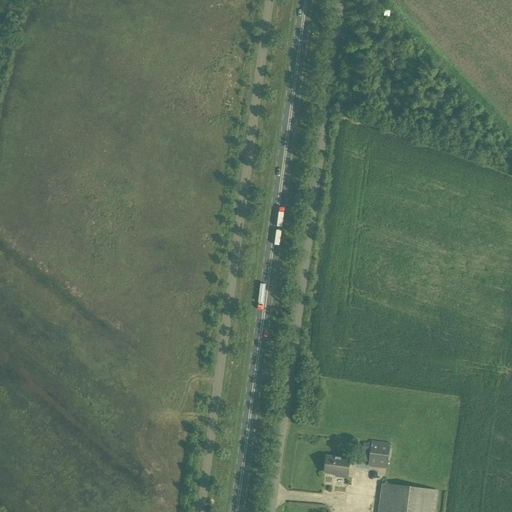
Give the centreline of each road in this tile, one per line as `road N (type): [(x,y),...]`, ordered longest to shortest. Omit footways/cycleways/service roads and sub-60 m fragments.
road 1 (unclassified): [(271,511),(341,0)]
road 2 (primary): [(236,511),(305,0)]
road 3 (unclassified): [(201,511),(269,0)]
